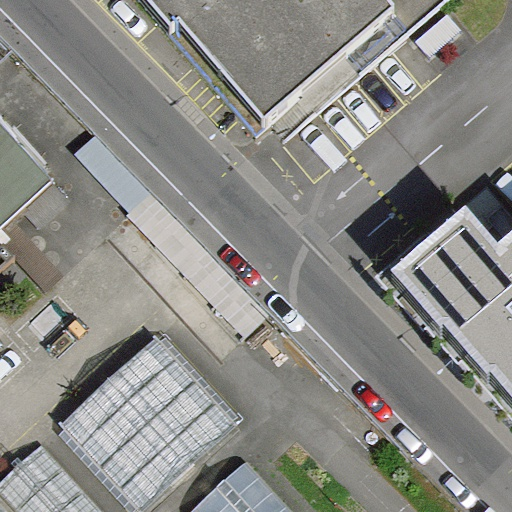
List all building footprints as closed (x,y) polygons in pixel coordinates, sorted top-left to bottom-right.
[(183,28),(269,129),(300,103),(312,118),(452,0),(141,0),(173,37),(183,28)] [(0,232),(13,221),(25,211),(53,185),(0,126),(0,232)] [(53,185),(25,211),(43,230),(71,205),(53,185)] [(151,198),(131,217),(243,337),(264,317),(151,198)] [(65,278),(13,221),(0,232),(0,242),(6,250),(17,262),(46,294),(65,278)] [(467,225),(402,282),(511,402),(511,254),(501,264),(467,225)] [(17,262),(6,250),(0,255),(0,277),(14,265),(17,262)] [(26,277),(14,265),(0,277),(0,283),(10,293),(26,277)] [(148,511),(239,429),(158,341),(62,430),(137,511),(148,511)] [(0,487),(0,511),(101,511),(42,448),(0,487)] [(290,511),(260,479),(248,466),(198,511),(290,511)]
